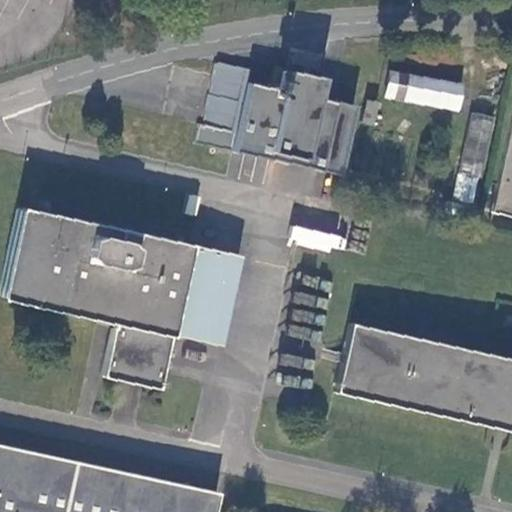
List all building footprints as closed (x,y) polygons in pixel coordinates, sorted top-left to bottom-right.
[(252,81),(249,81),(233,149),(275,159),(302,165),(339,173),(354,105),(319,97),(323,75),(288,68),(284,89),(252,81)] [(462,85),(391,71),(387,93),(457,106),(462,85)] [(372,123),(377,102),(367,100),(361,120),(372,123)] [(480,177),(493,116),(471,112),(459,172),(480,177)] [(511,119),(493,209),(511,213),(511,119)] [(276,160),(270,186),(319,197),(325,171),(276,160)] [(238,254),(18,205),(0,285),(0,296),(90,317),(113,322),(112,326),(109,325),(98,374),(117,378),(137,382),(156,386),(166,338),(167,333),(218,344),(235,266),(238,254)] [(340,230),(342,212),(294,207),(292,225),(340,230)] [(338,252),(342,235),(293,224),(289,242),(338,252)] [(511,428),(511,358),(346,323),(332,389),(511,428)] [(301,368),(303,357),(281,353),(279,365),(301,368)] [(211,511),(217,491),(0,443),(0,511),(211,511)]
